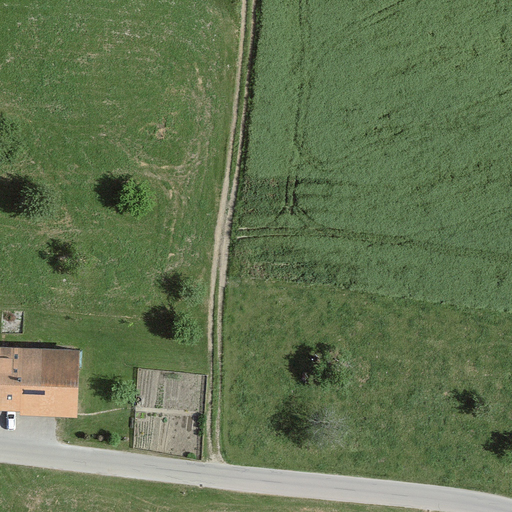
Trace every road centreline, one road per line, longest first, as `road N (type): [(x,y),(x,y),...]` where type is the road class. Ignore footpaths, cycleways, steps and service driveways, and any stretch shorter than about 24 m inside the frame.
road 1 (tertiary): [(0,451),(511,510)]
road 2 (track): [(225,475),(214,434),(214,320),(250,0)]
